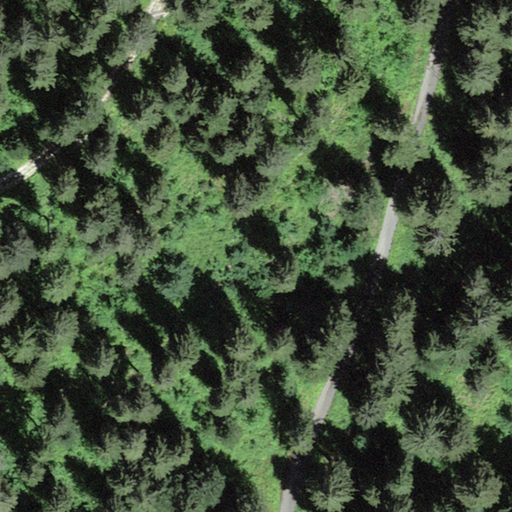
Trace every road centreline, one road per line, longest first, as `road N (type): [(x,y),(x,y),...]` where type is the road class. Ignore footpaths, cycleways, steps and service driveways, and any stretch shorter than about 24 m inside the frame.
road 1 (track): [(288,511),(383,243),(452,0)]
road 2 (track): [(0,184),(31,169),(100,98),(158,0)]
